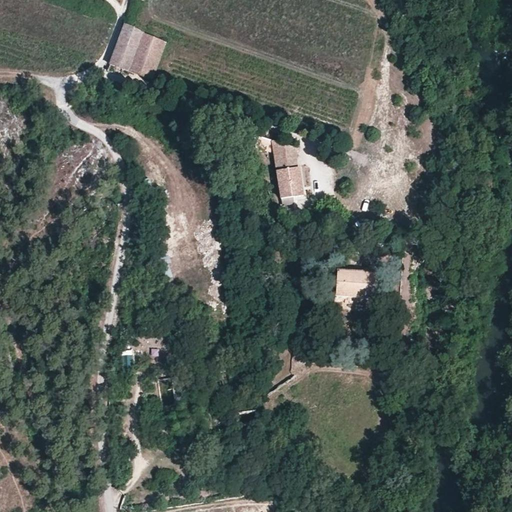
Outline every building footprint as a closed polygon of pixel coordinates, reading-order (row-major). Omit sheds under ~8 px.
[(143,32),(125,24),(109,65),(128,71),(132,73),(140,75),(154,79),(167,42),(143,33),(143,32)] [(270,140),(255,136),(256,149),(271,152),(270,140)] [(294,147),(273,141),(282,200),(304,196),(300,167),(297,168),(294,147)] [(377,272),(335,270),(334,297),(376,299),(377,272)] [(257,409),(238,412),(240,424),(259,420),(257,409)]
